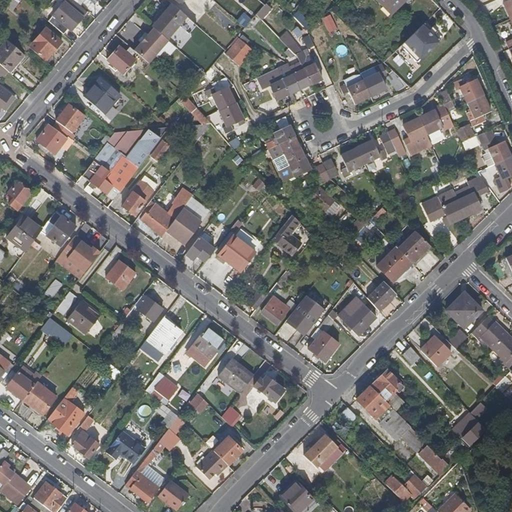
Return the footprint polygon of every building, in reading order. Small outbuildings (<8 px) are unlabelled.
[(14,8),(20,0),(11,0),(8,5),(13,8),(13,9),(14,8)] [(71,31),(88,12),(74,0),(73,0),(66,8),(64,6),(50,22),(64,34),(68,28),(71,31)] [(402,0),(377,0),(390,12),(402,0)] [(511,17),(511,0),(503,4),(510,19),(511,17)] [(167,39),(186,16),(178,9),(171,3),(151,26),(153,27),(167,39)] [(261,14),(268,7),(264,4),(258,11),(261,14)] [(189,12),(182,5),(178,9),(186,16),(189,12)] [(409,67),(441,38),(430,26),(427,29),(422,23),(394,51),(409,67)] [(50,56),(62,41),(46,27),(34,42),(50,56)] [(149,63),(168,40),(167,39),(153,27),(134,50),(135,51),(149,63)] [(245,44),(248,40),(243,35),(241,34),(224,54),(232,60),(245,44)] [(298,51),(281,34),(278,37),(293,53),(295,52),(309,84),(321,79),(314,63),(312,64),(308,56),(307,57),(304,58),(300,50),(298,51)] [(307,57),(301,42),(297,43),(300,50),(304,58),(307,57)] [(225,49),(218,44),(214,49),(220,55),(223,52),(225,49)] [(239,65),(252,49),(245,44),(232,60),(239,65)] [(135,59),(131,56),(124,50),(118,45),(106,60),(123,74),(135,59)] [(135,51),(134,50),(128,45),(124,50),(131,56),(135,51)] [(309,84),(295,52),(293,53),(289,54),(295,67),(290,69),(299,89),(309,84)] [(29,78),(39,66),(27,56),(19,66),(17,68),(29,78)] [(29,78),(17,68),(19,66),(15,63),(11,60),(9,62),(4,68),(31,92),(37,85),(29,78)] [(299,89),(290,69),(287,63),(286,62),(275,67),(287,94),(299,89)] [(376,73),(375,70),(381,67),(380,63),(359,73),(362,80),(376,73)] [(287,94),(275,67),(264,73),(270,85),(276,99),(287,94)] [(385,89),(379,77),(384,74),(381,67),(375,70),(376,73),(362,80),(361,80),(369,97),(385,89)] [(401,86),(397,77),(393,73),(388,75),(394,89),(395,90),(401,86)] [(369,97),(361,80),(358,74),(354,75),(342,80),(344,84),(338,86),(342,94),(348,91),(354,104),(369,97)] [(103,112),(120,93),(100,77),(93,84),(84,96),(103,112)] [(227,86),(223,78),(211,83),(212,86),(214,92),(227,86)] [(253,84),(251,79),(241,84),(243,88),(253,84)] [(482,95),(475,79),(462,85),(459,80),(452,83),(455,89),(459,88),(465,103),(482,95)] [(84,96),(93,84),(91,83),(81,94),(84,96)] [(0,110),(12,95),(0,85),(0,110)] [(276,99),(270,85),(265,87),(272,101),(276,99)] [(234,102),(227,86),(214,92),(212,86),(204,89),(204,88),(192,93),(198,106),(208,101),(209,104),(215,102),(218,110),(227,105),(234,102)] [(453,108),(446,93),(438,97),(441,103),(445,111),(445,112),(453,108)] [(196,107),(186,95),(180,99),(191,111),(196,107)] [(489,111),(482,95),(465,103),(472,118),(469,119),(472,126),(483,121),(480,115),(489,111)] [(242,118),(235,102),(234,102),(227,105),(218,110),(225,125),(222,127),(224,132),(232,129),(229,124),(242,118)] [(451,126),(445,112),(445,111),(441,103),(432,108),(433,111),(439,123),(444,121),(448,128),(451,126)] [(71,132),(83,116),(67,104),(55,119),(57,120),(53,126),(49,123),(37,139),(55,153),(60,145),(67,150),(73,142),(69,139),(73,133),(71,132)] [(448,128),(444,121),(439,123),(433,111),(429,112),(418,118),(425,134),(440,127),(441,130),(448,128)] [(288,125),(284,116),(274,121),(278,129),(288,125)] [(425,134),(418,118),(402,126),(408,137),(402,140),(406,147),(412,145),(410,141),(425,134)] [(487,130),(483,121),(472,126),(469,127),(473,136),(476,135),(487,130)] [(196,140),(210,122),(177,125),(168,126),(166,129),(180,129),(196,140)] [(473,136),(469,127),(468,124),(454,130),(460,142),(473,136)] [(293,136),(288,125),(278,129),(273,132),(274,136),(276,139),(271,141),(269,142),(264,144),(267,148),(293,136)] [(133,172),(150,150),(166,129),(168,126),(159,127),(137,129),(113,132),(110,137),(104,144),(95,156),(103,162),(89,181),(113,199),(133,172)] [(402,146),(394,129),(386,133),(394,150),(402,146)] [(510,156),(502,140),(493,144),(487,130),(476,135),(483,150),(479,151),(486,167),(493,164),(510,156)] [(104,144),(110,137),(106,133),(100,140),(104,144)] [(394,150),(386,133),(378,137),(386,153),(394,150)] [(169,144),(172,139),(166,135),(163,140),(169,144)] [(298,147),(293,136),(267,148),(269,154),(276,151),(275,148),(279,147),(283,154),(298,147)] [(157,161),(169,144),(163,140),(161,140),(150,156),(157,161)] [(385,158),(381,150),(376,152),(370,141),(355,147),(363,164),(378,157),(379,160),(385,158)] [(287,166),(303,158),(298,147),(283,154),(287,166)] [(363,164),(355,147),(340,155),(345,167),(339,170),(343,177),(350,174),(348,171),(363,164)] [(251,162),(262,157),(261,152),(250,158),(251,162)] [(287,166),(283,154),(272,159),(275,165),(281,162),(284,167),(287,166)] [(89,181),(103,162),(95,156),(81,175),(89,181)] [(511,173),(511,161),(510,156),(493,164),(498,173),(500,178),(493,181),(498,191),(504,188),(506,187),(508,185),(504,177),(511,173)] [(293,176),(309,169),(303,158),(287,166),(284,167),(277,170),(281,180),(292,176),(293,176)] [(334,175),(328,161),(323,163),(329,177),(334,175)] [(328,178),(322,164),(314,167),(320,181),(328,178)] [(157,183),(146,174),(140,182),(152,191),(157,183)] [(487,191),(483,182),(478,177),(466,182),(471,193),(456,201),(463,216),(479,209),(474,197),(487,191)] [(16,210),(30,192),(16,182),(7,193),(8,194),(6,196),(11,200),(8,203),(16,210)] [(148,196),(152,191),(140,182),(134,188),(121,206),(134,215),(141,205),(148,196)] [(90,194),(93,190),(87,185),(84,189),(90,194)] [(310,201),(329,218),(339,206),(319,190),(310,201)] [(165,230),(182,208),(186,202),(177,195),(165,208),(152,198),(143,210),(145,212),(139,219),(161,236),(165,230)] [(463,216),(456,201),(441,207),(437,197),(421,204),(429,220),(439,216),(438,214),(443,212),(444,215),(442,216),(446,224),(463,216)] [(201,222),(182,208),(165,230),(171,235),(173,232),(179,237),(177,239),(184,245),(201,222)] [(376,221),(385,212),(381,208),(377,213),(376,212),(372,216),(371,217),(376,221)] [(139,219),(145,212),(143,210),(137,217),(139,219)] [(371,217),(372,216),(365,210),(356,220),(362,226),(368,221),(371,217)] [(58,249),(75,227),(54,211),(41,229),(40,230),(57,244),(55,246),(58,249)] [(40,230),(41,229),(22,214),(6,236),(24,251),(40,230)] [(290,235),(299,223),(291,214),(276,233),(278,235),(275,240),(290,252),(298,242),(290,235)] [(427,244),(412,230),(394,248),(408,262),(427,244)] [(239,271),(253,253),(232,236),(217,254),(239,271)] [(80,272),(97,250),(90,245),(87,247),(73,237),(59,255),(80,272)] [(204,261),(212,251),(196,238),(184,254),(193,260),(197,255),(204,261)] [(354,252),(346,243),(341,248),(349,257),(354,252)] [(410,263),(428,245),(427,244),(408,262),(410,263)] [(399,273),(410,263),(408,262),(394,248),(394,247),(374,266),(390,280),(396,273),(399,273)] [(122,290),(135,273),(118,260),(105,277),(122,290)] [(290,275),(297,266),(293,263),(286,271),(290,275)] [(282,288),(291,276),(290,275),(286,271),(285,270),(275,283),(282,288)] [(393,296),(394,294),(382,281),(366,298),(377,311),(384,304),(393,296)] [(255,309),(265,297),(257,290),(247,302),(255,309)] [(63,315),(76,297),(70,291),(56,309),(63,315)] [(162,309),(143,294),(133,306),(152,321),(162,309)] [(312,325),(323,310),(304,295),(302,298),(299,302),(286,319),(299,329),(304,323),(312,325)] [(472,319),(480,311),(465,296),(460,295),(445,310),(463,328),(467,325),(472,319)] [(387,306),(395,298),(393,296),(384,304),(387,306)] [(356,335),(374,317),(354,297),(336,315),(343,323),(341,324),(347,330),(350,328),(356,335)] [(288,311),(271,298),(261,312),(277,325),(288,311)] [(85,334),(97,319),(85,311),(88,307),(81,301),(66,319),(85,334)] [(100,316),(88,307),(85,311),(97,319),(100,316)] [(125,316),(130,310),(126,307),(118,317),(122,320),(125,316)] [(323,332),(333,320),(327,315),(317,328),(322,332),(323,333),(323,332)] [(115,338),(128,322),(127,321),(128,319),(125,316),(122,320),(111,335),(115,338)] [(181,330),(163,316),(161,318),(179,332),(181,330)] [(507,334),(508,333),(502,327),(500,328),(494,321),(492,322),(486,316),(474,328),(480,335),(479,336),(492,350),(507,334)] [(71,334),(49,318),(41,328),(49,333),(51,330),(66,341),(71,334)] [(163,353),(179,332),(161,318),(145,340),(163,353)] [(305,334),(312,325),(304,323),(299,329),(305,334)] [(211,359),(224,341),(206,327),(193,344),(204,354),(211,359)] [(455,348),(466,336),(459,329),(447,341),(455,348)] [(330,354),(338,344),(323,332),(323,333),(322,332),(315,340),(315,339),(307,348),(324,362),(330,354)] [(511,338),(507,334),(492,350),(500,358),(505,363),(507,362),(511,367),(511,338)] [(450,351),(433,335),(419,350),(436,366),(450,351)] [(204,354),(193,344),(191,346),(202,356),(204,354)] [(419,357),(409,346),(401,354),(411,364),(419,357)] [(109,363),(97,354),(93,359),(105,368),(109,363)] [(511,368),(511,367),(507,362),(505,363),(500,358),(498,361),(509,372),(510,371),(511,368)] [(253,376),(230,359),(218,376),(233,388),(240,393),(253,376)] [(7,372),(13,365),(7,360),(1,368),(7,372)] [(274,402),(283,391),(265,376),(262,381),(260,379),(264,374),(271,365),(265,360),(253,376),(258,380),(254,386),(274,402)] [(23,399),(36,382),(20,369),(6,387),(23,399)] [(398,391),(403,387),(392,377),(385,370),(384,372),(382,370),(378,374),(380,376),(368,387),(383,402),(385,401),(391,395),(396,390),(398,391)] [(495,386),(505,376),(500,372),(490,381),(495,386)] [(233,388),(218,376),(212,384),(227,395),(233,388)] [(168,400),(178,388),(164,377),(151,394),(160,401),(164,397),(168,400)] [(43,415),(56,397),(40,385),(36,382),(23,399),(43,415)] [(409,427),(392,409),(385,401),(383,402),(368,387),(355,401),(374,419),(395,441),(400,436),(409,427)] [(69,404),(77,392),(71,388),(62,399),(69,404)] [(207,403),(197,394),(195,397),(193,400),(198,404),(199,403),(204,407),(207,403)] [(68,435),(83,415),(69,404),(62,399),(54,411),(60,415),(53,424),(68,435)] [(199,412),(204,407),(199,403),(198,404),(196,406),(195,408),(199,412)] [(227,409),(221,403),(218,407),(224,413),(227,409)] [(474,419),(486,408),(479,403),(469,413),(471,415),(474,419)] [(358,418),(346,407),(339,414),(350,425),(358,418)] [(229,425),(237,417),(227,409),(224,413),(221,417),(229,425)] [(53,424),(60,415),(54,411),(47,420),(53,424)] [(85,430),(93,420),(88,415),(80,426),(85,430)] [(484,431),(474,419),(471,415),(466,421),(460,427),(455,432),(469,447),(484,431)] [(137,432),(127,424),(122,431),(132,438),(137,432)] [(408,444),(417,434),(409,427),(400,436),(408,444)] [(177,436),(169,428),(168,430),(176,437),(177,436)] [(170,451),(179,440),(176,437),(168,430),(159,441),(163,445),(170,451)] [(145,448),(132,438),(122,431),(106,451),(116,459),(121,453),(134,463),(145,448)] [(428,448),(426,446),(427,445),(417,434),(408,444),(421,456),(428,448)] [(319,464),(336,447),(324,435),(304,455),(316,467),(319,464)] [(89,458),(99,444),(91,437),(86,443),(78,436),(71,445),(89,458)] [(227,466),(241,451),(227,436),(213,451),(227,466)] [(449,467),(469,447),(461,440),(442,459),(449,467)] [(153,459),(163,445),(159,441),(150,454),(152,456),(151,458),(153,459)] [(324,469),(341,453),(336,447),(319,464),(324,469)] [(0,465),(4,461),(9,454),(3,449),(0,453),(0,465)] [(227,466),(213,451),(212,450),(196,466),(208,479),(214,473),(217,470),(220,473),(227,466)] [(440,460),(430,450),(425,455),(435,466),(436,465),(444,472),(449,467),(442,459),(440,460)] [(145,470),(153,459),(151,458),(152,456),(150,454),(140,466),(145,470)] [(30,487),(13,472),(8,468),(9,466),(4,461),(0,465),(0,481),(3,484),(0,488),(0,489),(2,492),(11,499),(13,496),(20,501),(30,487)] [(132,486),(145,470),(140,466),(128,482),(132,486)] [(159,488),(159,486),(162,483),(145,470),(132,486),(130,489),(134,492),(139,496),(147,502),(153,494),(155,494),(159,488)] [(425,486),(409,470),(402,477),(405,480),(400,484),(391,475),(384,482),(402,501),(409,494),(414,498),(425,486)] [(177,511),(189,495),(169,481),(165,487),(158,496),(177,511)] [(280,498),(296,483),(294,481),(278,496),(280,498)] [(56,511),(59,509),(67,499),(46,483),(34,498),(52,511),(56,511)] [(299,511),(312,500),(296,483),(280,498),(293,511),(299,511)] [(437,511),(462,511),(468,507),(453,492),(436,510),(437,511)] [(306,511),(316,503),(312,500),(299,511),(306,511)] [(402,511),(406,508),(400,503),(391,511),(402,511)]
